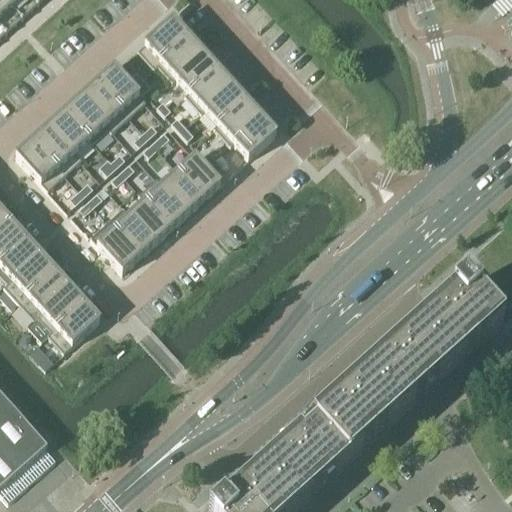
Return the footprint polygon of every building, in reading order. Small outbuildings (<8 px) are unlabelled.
[(0,0),(1,1),(22,23),(23,22),(22,22),(37,9),(38,9),(29,0),(0,0)] [(0,0),(0,31),(6,38),(7,37),(21,24),(22,23),(1,1),(0,0)] [(29,0),(38,9),(39,8),(46,0),(29,0)] [(172,26),(137,57),(152,74),(187,43),(172,26)] [(187,43),(152,74),(153,76),(157,72),(168,85),(170,87),(202,59),(187,43)] [(202,59),(170,87),(171,88),(175,85),(187,99),(184,102),(185,103),(216,75),(202,59)] [(114,73),(95,90),(127,125),(145,108),(116,76),(114,73)] [(216,75),(185,103),(199,119),(231,91),(216,75)] [(136,78),(127,86),(133,92),(142,84),(136,78)] [(142,84),(133,92),(141,101),(150,93),(142,84)] [(95,90),(79,104),(111,139),(127,125),(95,90)] [(231,91),(199,119),(200,120),(204,117),(216,131),(213,134),(214,135),(245,107),(231,91)] [(79,104),(63,119),(92,150),(107,136),(79,104)] [(245,107),(214,135),(228,151),(260,123),(245,107)] [(162,108),(156,113),(164,122),(170,117),(162,108)] [(63,119),(47,133),(79,168),(81,166),(75,159),(88,147),(91,150),(92,150),(63,119)] [(273,143),(276,140),(268,131),(268,132),(260,123),(232,148),(248,165),(273,143)] [(177,124),(171,129),(179,138),(185,133),(177,124)] [(151,131),(141,140),(146,146),(156,137),(151,131)] [(47,133),(31,148),(63,183),(79,168),(47,133)] [(185,133),(179,138),(187,147),(193,142),(185,133)] [(163,139),(150,150),(156,157),(169,145),(163,139)] [(141,140),(133,147),(138,153),(146,146),(141,140)] [(31,148),(15,162),(47,197),(63,183),(31,148)] [(150,150),(142,158),(148,164),(156,157),(150,150)] [(209,158),(200,166),(205,172),(214,164),(209,158)] [(119,160),(109,169),(114,175),(124,166),(119,160)] [(194,162),(176,179),(201,207),(220,190),(194,162)] [(214,164),(205,172),(213,181),(222,173),(214,164)] [(109,169),(101,177),(106,182),(114,175),(109,169)] [(128,170),(118,179),(124,185),(134,176),(128,170)] [(118,179),(110,187),(116,193),(124,185),(118,179)] [(156,184),(154,186),(185,221),(201,207),(176,179),(162,191),(156,184)] [(154,186),(138,201),(141,205),(169,236),(185,221),(154,186)] [(87,189),(77,198),(82,204),(92,195),(87,189)] [(77,198),(69,205),(75,211),(82,204),(77,198)] [(96,199),(86,208),(92,215),(102,205),(96,199)] [(141,205),(125,219),(128,223),(153,250),(169,236),(141,205)] [(86,208),(78,216),(84,222),(92,215),(86,208)] [(0,217),(0,239),(11,229),(0,217)] [(128,223),(112,237),(137,265),(153,250),(128,223)] [(11,229),(0,239),(0,268),(26,245),(11,229)] [(112,237),(96,252),(121,279),(137,265),(112,237)] [(26,245),(0,268),(0,283),(6,290),(2,293),(4,295),(40,261),(26,245)] [(40,261),(4,295),(18,311),(55,277),(40,261)] [(210,511),(302,511),(511,321),(511,319),(472,275),(447,298),(452,303),(234,501),(229,496),(210,511)] [(55,277),(18,311),(33,327),(69,293),(55,277)] [(69,293),(33,327),(34,328),(37,325),(50,338),(46,341),(47,343),(84,309),(69,293)] [(84,309),(47,343),(63,360),(99,327),(84,309)] [(45,362),(37,368),(44,376),(52,370),(45,362)] [(0,503),(4,509),(51,465),(43,456),(46,454),(0,402),(0,503)]
